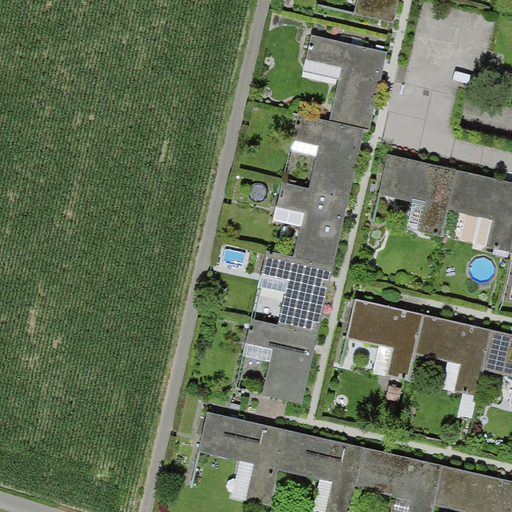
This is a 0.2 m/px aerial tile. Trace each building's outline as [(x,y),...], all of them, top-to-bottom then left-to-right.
[(395,0),(356,0),(354,12),(391,19),(395,0)] [(263,393),(300,401),(380,53),(310,37),(305,58),(344,67),(331,122),(292,113),(286,141),(317,148),(308,188),(277,181),(271,207),(302,214),(292,258),(265,251),(260,273),(287,279),(277,324),(249,318),(244,340),(274,347),(263,393)] [(511,178),(383,150),(373,196),(420,206),(413,239),(437,244),(445,210),(489,220),(482,253),(504,258),(511,224),(511,178)] [(511,333),(351,298),(342,338),(391,348),(384,378),(405,383),(411,354),(457,364),(450,391),(473,396),(478,370),(511,377),(511,333)] [(511,511),(511,482),(206,415),(197,453),(250,464),(242,499),(270,505),(278,473),(328,484),(322,511),(348,511),(353,490),(405,502),(402,511),(430,511),(432,504),(469,511),(511,511)]
